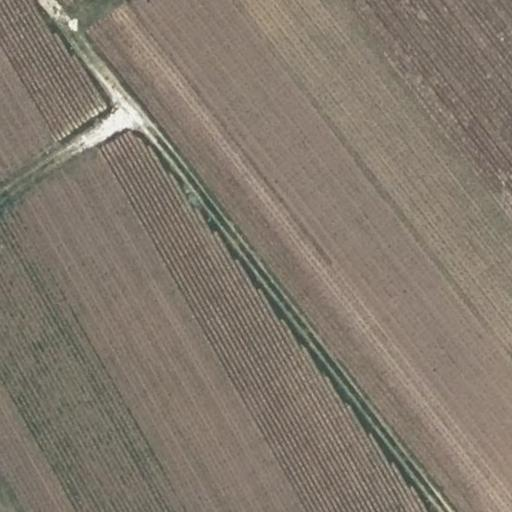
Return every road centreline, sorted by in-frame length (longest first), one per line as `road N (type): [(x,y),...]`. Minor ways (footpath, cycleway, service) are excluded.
road 1 (track): [(53,0),(448,511)]
road 2 (track): [(0,205),(136,107)]
